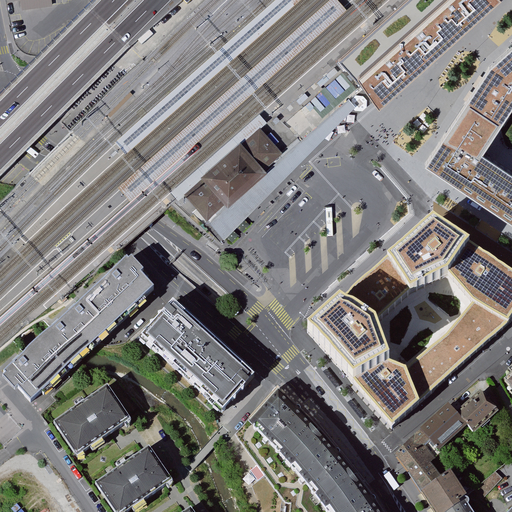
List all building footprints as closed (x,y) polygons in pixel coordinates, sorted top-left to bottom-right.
[(126,153),(297,0),(273,0),(115,140),(126,153)] [(347,8),(339,0),(328,0),(119,185),(131,199),(347,8)] [(412,0),(342,63),(358,81),(363,88),(379,111),(394,97),(411,82),(421,73),(434,60),(455,42),(486,15),(500,2),(502,0),(412,0)] [(468,103),(503,126),(511,111),(511,48),(492,66),(487,74),(468,103)] [(342,63),(295,101),(260,131),(244,145),(241,142),(233,149),(226,155),(201,177),(203,180),(186,196),(210,223),(218,215),(226,207),(229,210),(270,173),(267,170),(276,162),(283,156),(298,143),(349,100),(363,88),(358,81),(342,63)] [(210,223),(224,241),(356,108),(349,100),(298,143),(283,156),(276,162),(267,170),(270,173),(229,210),(226,207),(210,223)] [(503,126),(468,103),(464,109),(460,115),(455,123),(450,130),(486,152),(490,144),(502,128),(503,126)] [(260,114),(171,193),(179,202),(186,196),(203,180),(201,177),(226,155),(233,149),(241,142),(244,145),(260,131),(268,123),(260,114)] [(486,152),(450,130),(441,142),(428,160),(426,164),(433,168),(451,181),(470,194),(503,216),(511,221),(511,169),(489,154),(486,152)] [(432,225),(398,255),(402,266),(414,293),(415,296),(451,284),(453,281),(479,256),(449,236),(432,225)] [(398,255),(342,304),(352,311),(372,326),(376,328),(415,296),(414,293),(402,266),(398,255)] [(453,281),(451,284),(455,288),(474,308),(476,309),(508,329),(511,322),(511,278),(496,268),(488,262),(484,260),(479,256),(453,281)] [(154,296),(125,264),(2,373),(31,406),(154,296)] [(171,299),(139,335),(144,339),(223,412),(253,376),(171,299)] [(352,311),(342,304),(309,333),(338,365),(343,371),(354,383),(388,369),(391,368),(385,352),(380,339),(376,328),(372,326),(352,311)] [(449,337),(408,373),(408,376),(416,409),(436,391),(508,329),(476,309),(474,308),(449,337)] [(341,385),(328,368),(323,372),(336,388),(341,385)] [(408,373),(391,368),(388,369),(354,383),(359,389),(393,428),(416,409),(408,376),(408,373)] [(382,511),(363,481),(321,427),(285,392),(280,388),(278,390),(273,395),(261,408),(256,413),(235,435),(256,464),(265,476),(285,502),(291,504),(290,511),(382,511)] [(55,423),(78,457),(128,423),(105,389),(55,423)] [(481,441),(505,417),(485,397),(461,420),(471,430),(481,441)] [(367,414),(354,398),(348,403),(361,419),(367,414)] [(442,457),(471,430),(461,420),(450,409),(420,435),(442,457)] [(442,457),(420,435),(396,457),(408,473),(407,474),(425,499),(446,479),(435,467),(445,460),(442,457)] [(146,449),(95,484),(114,511),(121,511),(167,480),(146,449)] [(446,479),(425,499),(433,511),(457,511),(464,507),(462,505),(466,501),(476,494),(455,471),(446,479)] [(464,507),(457,511),(473,511),(472,510),(473,508),(474,507),(474,505),(473,503),(472,502),(470,502),(469,502),(467,503),(466,501),(462,505),(464,507)]
